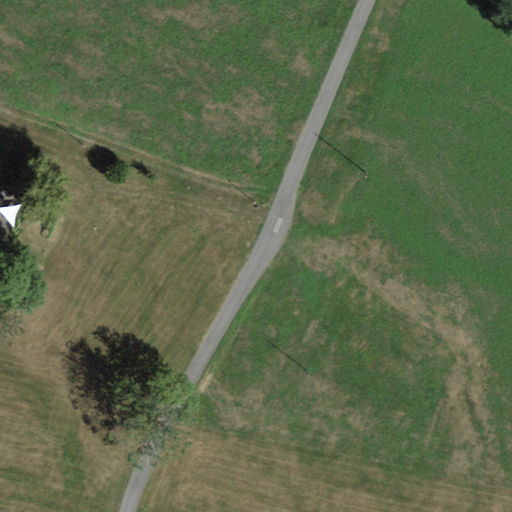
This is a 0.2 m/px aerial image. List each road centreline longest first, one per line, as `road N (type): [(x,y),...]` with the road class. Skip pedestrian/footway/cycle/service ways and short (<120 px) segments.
road 1 (unclassified): [(129,511),(149,450),(266,243),(368,0)]
road 2 (unknown): [(266,243),(126,145),(0,112)]
